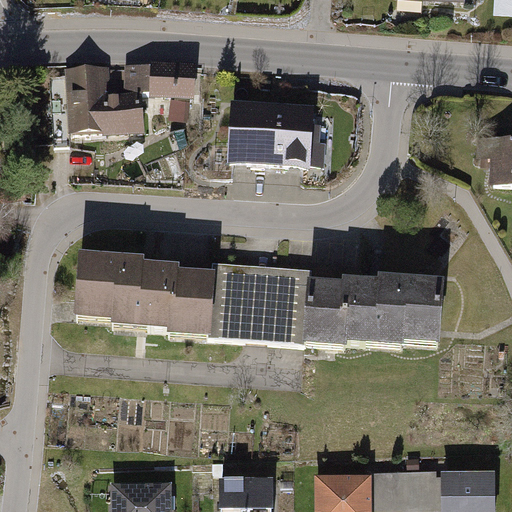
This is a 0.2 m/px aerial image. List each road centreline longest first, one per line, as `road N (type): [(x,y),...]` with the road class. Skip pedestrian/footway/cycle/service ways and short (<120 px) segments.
road 1 (residential): [(395,67),(386,163),(349,212),(308,222),(110,208),(71,213),(47,236),(37,268),(24,438)]
road 2 (tertiary): [(0,52),(128,49),(395,67)]
